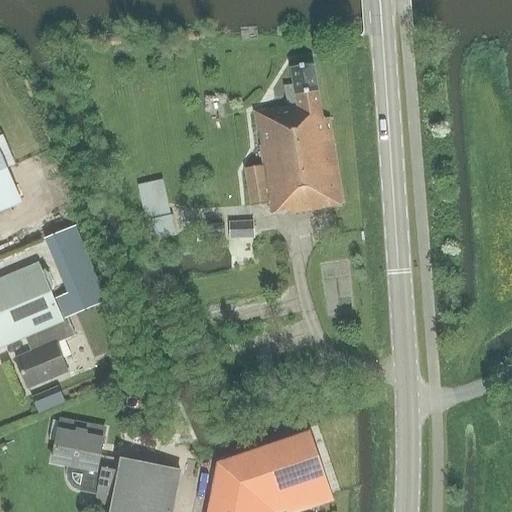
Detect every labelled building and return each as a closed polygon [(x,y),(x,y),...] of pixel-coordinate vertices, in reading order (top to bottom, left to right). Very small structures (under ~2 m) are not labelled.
[(290,215),(345,206),(330,118),(323,119),(314,64),(291,68),(294,85),(285,87),(288,107),(255,113),(264,167),(245,170),(251,206),(270,203),(271,214),(290,211),(290,215)] [(0,155),(0,217),(22,208),(0,155)] [(171,216),(163,181),(139,187),(149,233),(156,231),(158,241),(177,237),(172,216),(171,216)] [(254,222),(230,223),(230,239),(255,238),(254,222)] [(223,239),(222,225),(205,226),(206,240),(223,239)] [(107,301),(76,227),(46,240),(69,295),(54,301),(62,320),(107,301)] [(33,333),(62,320),(39,265),(0,281),(0,347),(25,337),(33,333)] [(68,318),(62,320),(33,333),(40,350),(16,360),(28,388),(67,372),(56,345),(76,336),(68,318)] [(57,390),(30,402),(37,418),(64,407),(57,390)] [(105,509),(114,463),(107,461),(98,459),(103,431),(58,422),(57,425),(51,424),(48,444),(51,445),(47,467),(66,471),(64,479),(66,485),(69,491),(73,493),(77,496),(81,496),(94,498),(93,507),(105,509)] [(309,511),(331,504),(306,436),(214,467),(205,511),(309,511)] [(147,450),(125,445),(123,456),(145,461),(147,450)] [(170,511),(178,474),(114,463),(105,509),(104,511),(170,511)]
